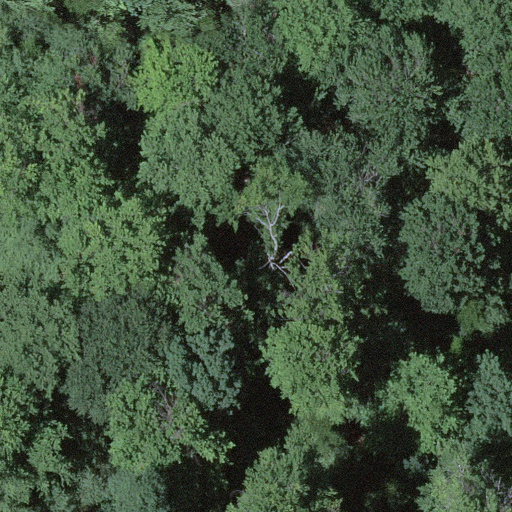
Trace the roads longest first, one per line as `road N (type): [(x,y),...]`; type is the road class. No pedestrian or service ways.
road 1 (track): [(511,18),(448,73),(0,340)]
road 2 (track): [(275,511),(511,458)]
